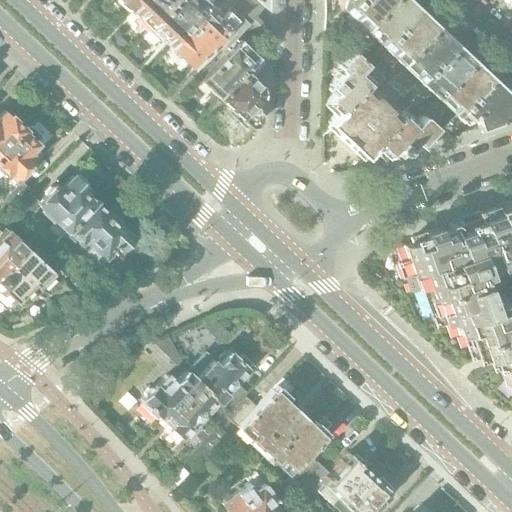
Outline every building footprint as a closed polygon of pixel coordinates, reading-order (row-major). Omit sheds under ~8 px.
[(129,9),(137,0),(115,0),(116,2),(123,9),(129,9)] [(136,21),(145,30),(173,0),(137,0),(129,9),(135,16),(136,21)] [(162,41),(169,47),(212,1),(212,0),(173,0),(145,30),(157,41),(162,41)] [(212,1),(169,47),(169,52),(177,59),(182,59),(190,67),(200,56),(206,61),(218,47),(222,51),(248,23),(247,23),(255,16),(264,6),(256,0),(235,0),(230,6),(229,6),(223,12),(212,1)] [(344,12),(355,0),(338,0),(338,5),(344,12)] [(355,0),(344,12),(363,29),(390,0),(355,0)] [(380,46),(417,8),(408,0),(390,0),(363,29),(380,46)] [(511,0),(501,0),(503,2),(507,0),(508,0),(511,9),(511,8),(511,0)] [(380,46),(399,64),(435,25),(417,8),(380,46)] [(417,81),(453,42),(435,25),(399,64),(417,81)] [(347,45),(355,36),(346,28),(338,37),(347,45)] [(224,91),(258,57),(240,38),(234,45),(233,44),(225,54),(206,75),(224,91)] [(417,81),(437,99),(473,60),(453,42),(417,81)] [(325,102),(337,112),(366,81),(356,71),(365,62),(352,50),(351,51),(352,52),(338,67),(342,71),(328,86),(335,92),(325,102)] [(258,57),(224,91),(217,98),(248,127),(251,124),(254,127),(261,120),(258,117),(261,114),(261,88),(250,78),(262,65),(262,61),(258,57)] [(437,99),(454,116),(490,77),(473,60),(437,99)] [(345,140),(393,88),(375,71),(366,81),(337,112),(327,123),(345,140)] [(511,97),(490,77),(454,116),(462,123),(471,113),(477,128),(511,115),(511,97)] [(374,147),(396,120),(387,111),(389,109),(388,107),(399,94),(393,88),(345,140),(364,157),(374,147)] [(427,110),(422,115),(430,122),(434,118),(427,110)] [(0,155),(23,130),(9,116),(9,117),(3,111),(0,114),(0,155)] [(396,120),(374,147),(385,158),(395,147),(401,153),(415,138),(419,142),(434,127),(435,126),(430,122),(422,115),(422,114),(413,125),(401,114),(396,120)] [(4,198),(13,208),(28,193),(30,191),(21,183),(29,174),(23,169),(30,161),(34,156),(29,151),(35,144),(40,139),(40,135),(30,126),(27,126),(0,155),(0,169),(7,176),(7,175),(11,180),(12,179),(17,184),(4,198)] [(75,220),(93,201),(83,191),(85,188),(72,176),(59,189),(54,185),(38,202),(28,193),(13,208),(26,220),(38,207),(64,232),(76,221),(75,220)] [(76,221),(64,232),(51,245),(75,268),(102,294),(105,290),(95,281),(106,270),(97,260),(105,251),(108,254),(114,246),(118,250),(121,248),(123,250),(127,249),(129,248),(131,245),(131,242),(129,239),(131,237),(118,224),(118,219),(111,213),(106,213),(93,201),(75,220),(76,221)] [(511,202),(510,201),(476,214),(476,216),(467,219),(464,225),(457,227),(455,224),(452,222),(447,224),(446,228),(446,229),(439,232),(437,228),(422,233),(423,238),(402,245),(408,260),(399,263),(409,292),(424,287),(433,314),(440,312),(445,325),(454,322),(459,335),(464,334),(469,347),(476,345),(481,358),(487,356),(492,368),(497,366),(502,379),(511,388),(511,318),(509,309),(497,313),(495,307),(499,305),(493,289),(483,292),(479,280),(477,274),(483,271),(484,272),(496,268),(497,271),(511,265),(511,264),(511,263),(511,262),(511,202)] [(0,274),(26,247),(5,227),(0,232),(0,231),(0,274)] [(26,247),(0,274),(0,294),(10,304),(18,295),(30,282),(37,288),(52,273),(53,271),(49,268),(48,268),(45,265),(56,253),(37,235),(26,247)] [(217,402),(228,413),(245,396),(248,393),(238,384),(235,380),(247,367),(250,363),(241,355),(236,359),(229,352),(227,352),(225,354),(221,354),(218,358),(218,362),(216,364),(204,353),(186,372),(199,384),(217,402)] [(155,419),(158,416),(171,402),(176,407),(199,384),(186,372),(185,370),(174,382),(168,376),(166,375),(164,376),(155,386),(154,385),(151,388),(147,388),(143,393),(143,396),(140,400),(149,408),(148,410),(148,412),(155,419)] [(171,402),(158,416),(163,421),(168,421),(171,424),(168,426),(169,427),(167,429),(167,433),(173,438),(177,438),(179,436),(180,437),(180,438),(215,401),(217,403),(217,402),(199,384),(176,407),(171,402)] [(289,492),(299,481),(317,463),(305,452),(324,431),(314,422),(313,422),(308,423),(301,417),(302,416),(292,407),(285,401),(286,396),(286,395),(276,385),(255,406),(245,396),(228,413),(216,425),(217,426),(222,431),(231,422),(236,427),(247,437),(247,438),(273,463),(285,474),(290,468),(292,470),(280,484),(289,492)] [(207,435),(213,428),(208,423),(202,429),(207,435)] [(222,431),(217,426),(188,457),(197,466),(208,453),(209,454),(227,435),(222,431)] [(200,442),(207,435),(202,429),(201,429),(194,436),(200,442)] [(334,507),(366,473),(360,467),(361,466),(347,453),(328,474),(317,463),(299,481),(311,493),(315,489),(334,507)] [(366,473),(334,507),(338,511),(367,511),(388,492),(374,479),(373,479),(366,473)] [(280,511),(272,501),(275,498),(264,482),(260,485),(259,484),(253,489),(249,483),(221,504),(226,511),(280,511)]
